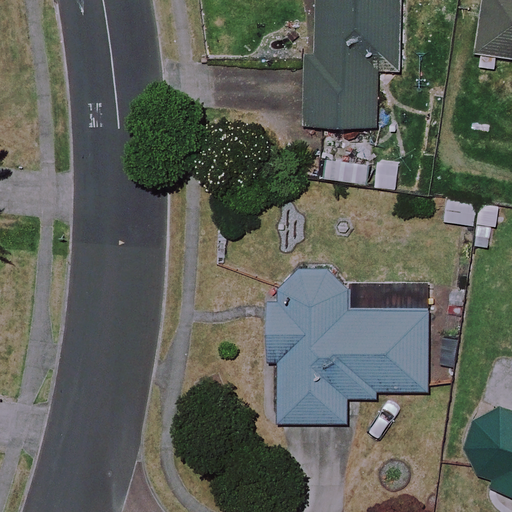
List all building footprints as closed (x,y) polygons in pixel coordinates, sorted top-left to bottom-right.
[(411,67),(411,0),(322,0),(321,51),(312,50),(312,124),(386,125),(386,67),(411,67)] [(511,0),(489,0),(479,69),(503,72),(505,57),(511,58),(511,0)] [(504,207),(451,201),(449,222),(501,228),(504,207)] [(351,421),(351,397),(381,397),(381,388),(433,389),(434,307),(348,307),(349,271),(276,271),(275,364),(282,364),(282,420),(351,421)] [(497,475),(495,484),(511,489),(511,410),(486,403),(467,465),(497,475)]
